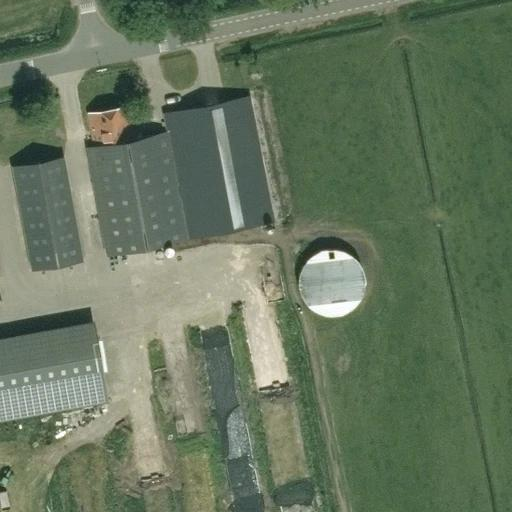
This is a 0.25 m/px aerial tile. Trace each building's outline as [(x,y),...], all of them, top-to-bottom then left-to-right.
[(88,113),(113,252),(272,223),(249,97),(165,112),(169,131),(133,138),(128,106),(88,113)] [(31,269),(82,260),(63,157),(12,166),(31,269)] [(310,306),(315,310),(320,312),(328,314),(334,314),(340,313),(345,311),(352,306),(356,302),(360,298),(362,292),(363,287),(364,278),(363,273),(360,265),(356,260),(352,256),(348,253),(343,250),(337,249),(329,248),(323,249),(318,251),(310,256),(306,260),(303,265),(300,270),(299,276),(298,281),(300,290),(301,295),(304,300),(310,306)] [(22,303),(27,345),(58,342),(60,360),(83,358),(81,346),(87,345),(90,369),(120,366),(121,373),(137,372),(129,292),(22,303)] [(267,369),(273,401),(295,397),(289,365),(267,369)] [(0,396),(12,396),(11,373),(0,373),(0,396)]
